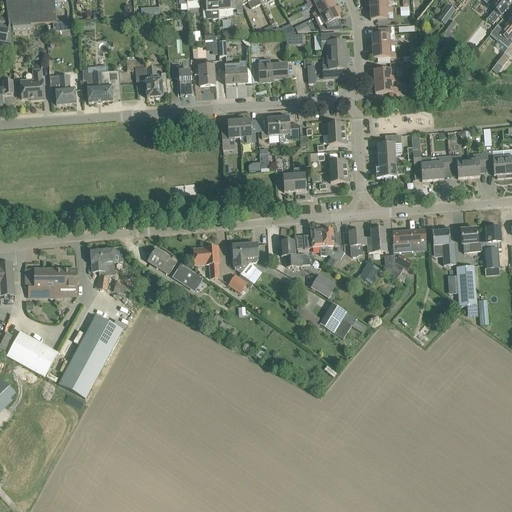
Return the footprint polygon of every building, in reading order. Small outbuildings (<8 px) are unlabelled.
[(64,0),(6,0),(6,1),(8,19),(9,27),(11,27),(31,26),(56,24),(55,2),(65,2),(64,0)] [(219,18),(217,0),(205,0),(206,12),(210,12),(210,20),(219,20),(219,18)] [(217,0),(219,18),(231,17),(231,11),(237,11),(236,6),(235,0),(217,0)] [(252,10),(262,5),(259,0),(235,0),(236,6),(242,6),(248,3),(252,10)] [(310,8),(315,6),(327,0),(312,0),(313,1),(308,3),(310,8)] [(315,18),(335,9),(330,0),(327,0),(315,6),(318,12),(313,14),(315,18)] [(369,0),(370,10),(392,8),(391,8),(391,2),(392,2),(391,0),(369,0)] [(490,0),(494,3),(490,7),(494,11),(487,20),(493,25),(500,16),(501,16),(511,2),(511,1),(510,0),(490,0)] [(448,6),(437,20),(444,26),(455,12),(448,6)] [(329,25),(340,19),(338,14),(340,12),(338,7),(335,9),(315,18),(322,32),(329,32),(329,25)] [(399,8),(399,17),(409,16),(409,7),(399,8)] [(392,8),(370,10),(371,21),(387,20),(393,20),(393,14),(392,13),(392,8)] [(511,17),(509,21),(510,22),(499,35),(502,37),(498,42),(508,50),(511,44),(511,17)] [(455,26),(449,21),(439,35),(444,40),(455,26)] [(0,57),(13,58),(12,33),(11,27),(9,27),(0,25),(0,57)] [(295,34),(306,32),(305,25),(294,27),(295,34)] [(378,36),(372,36),(372,48),(389,47),(395,47),(394,42),(394,41),(393,29),(377,30),(378,36)] [(323,58),(348,56),(348,51),(345,51),(345,43),(339,43),(339,35),(321,36),(322,49),(327,49),(328,57),(322,58),(323,58)] [(303,36),(286,37),(287,47),(303,46),(303,36)] [(219,58),(227,57),(226,43),(218,43),(219,58)] [(389,47),(372,48),(373,60),(395,58),(395,53),(389,53),(389,47)] [(502,68),(510,58),(504,54),(497,64),(502,68)] [(323,68),(323,70),(324,80),(341,79),(341,71),(346,71),(346,63),(349,62),(348,56),(323,58),(323,68)] [(135,61),(127,62),(127,73),(136,72),(136,70),(135,61)] [(144,61),(135,61),(136,70),(143,70),(143,69),(144,69),(144,61)] [(286,66),(270,66),(270,62),(261,63),(261,67),(258,67),(259,84),(270,84),(270,82),(287,81),(286,66)] [(469,81),(477,73),(468,65),(460,74),(469,81)] [(306,85),(314,84),(313,66),(306,66),(306,85)] [(215,87),(214,77),(214,67),(199,68),(200,88),(215,87)] [(166,75),(156,76),(155,68),(147,69),(144,69),(143,69),(143,70),(136,70),(136,72),(136,83),(145,83),(147,100),(167,98),(166,75)] [(192,96),(191,86),(190,72),(179,73),(179,68),(172,69),(173,80),(179,81),(180,97),(185,97),(185,98),(187,97),(192,96)] [(247,85),(247,75),(246,70),(225,71),(226,86),(247,85)] [(391,70),(374,72),(374,85),(391,84),(391,83),(397,82),(396,76),(391,77),(391,70)] [(34,101),(44,101),(43,81),(42,81),(41,71),(33,72),(34,82),(20,83),(22,101),(34,100),(34,101)] [(118,73),(92,75),(92,72),(83,73),(83,83),(87,83),(87,88),(88,104),(112,102),(111,88),(120,87),(118,73)] [(76,105),(75,95),(75,89),(71,89),(70,77),(59,78),(50,78),(51,94),(56,94),(57,106),(76,105)] [(3,89),(0,89),(0,107),(3,107),(2,95),(4,95),(13,95),(13,82),(3,82),(3,89)] [(400,99),(400,92),(397,93),(397,88),(392,88),(391,84),(374,85),(375,95),(389,94),(390,100),(400,99)] [(299,140),(298,126),(289,126),(289,118),(278,119),(279,137),(289,136),(289,141),(299,140)] [(268,138),(279,137),(278,119),(267,120),(268,134),(261,134),(262,141),(269,140),(268,138)] [(233,122),(233,121),(232,120),(226,120),(227,133),(221,133),(222,147),(235,146),(235,140),(240,140),(239,122),(233,122)] [(252,145),(251,131),(250,121),(239,122),(240,140),(241,145),(246,145),(252,145)] [(328,134),(346,133),(345,124),(327,125),(328,134)] [(328,147),(335,147),(345,146),(345,142),(346,142),(346,133),(328,134),(328,147)] [(394,145),(401,145),(401,137),(385,137),(385,145),(378,146),(378,157),(395,156),(394,145)] [(511,151),(503,152),(505,176),(511,175),(511,151)] [(420,152),(413,152),(413,155),(413,161),(414,174),(421,173),(422,183),(433,182),(432,165),(431,159),(421,160),(420,152)] [(492,155),(485,155),(486,168),(493,168),(494,177),(505,176),(503,152),(492,153),(492,155)] [(473,162),(467,162),(469,179),(480,178),(479,169),(486,168),(485,155),(473,156),(473,162)] [(260,156),(260,164),(261,171),(269,170),(268,157),(268,156),(260,156)] [(379,168),(395,168),(395,156),(378,157),(379,168)] [(449,158),(450,171),(457,170),(458,180),(469,179),(467,162),(462,162),(462,157),(456,157),(449,158)] [(431,159),(432,165),(433,182),(444,181),(443,171),(450,171),(449,158),(437,159),(431,159)] [(330,172),(348,171),(347,162),(329,163),(330,172)] [(252,165),(248,168),(249,173),(261,172),(261,171),(260,164),(252,165)] [(396,179),(395,168),(379,168),(376,169),(376,180),(385,179),(385,185),(394,185),(393,179),(396,179)] [(330,172),(330,175),(330,184),(347,184),(347,180),(348,180),(348,171),(330,172)] [(306,192),(305,182),(305,175),(304,175),(304,173),(293,174),(294,176),(295,193),(306,192)] [(284,194),(295,193),(294,176),(283,177),(284,194)] [(175,186),(176,195),(195,194),(195,185),(175,186)] [(500,243),(500,238),(499,228),(486,229),(487,239),(488,244),(489,244),(489,250),(483,251),(485,270),(498,269),(497,250),(496,250),(495,243),(500,243)] [(442,229),(432,230),(434,255),(442,254),(443,267),(456,266),(454,244),(450,244),(449,232),(442,232),(442,229)] [(340,247),(339,244),(339,234),(333,235),(332,230),(323,231),(324,240),(325,240),(326,248),(328,248),(340,247)] [(478,244),(477,240),(476,230),(461,231),(462,246),(463,246),(464,254),(471,254),(481,253),(480,243),(478,244)] [(328,250),(328,248),(326,248),(325,240),(324,240),(323,231),(311,232),(311,237),(303,237),(305,250),(319,249),(320,257),(326,257),(327,256),(328,250)] [(384,231),(371,232),(372,240),(367,240),(368,254),(386,252),(384,231)] [(366,240),(363,240),(362,232),(349,233),(350,248),(351,257),(353,258),(357,258),(359,256),(363,256),(363,254),(362,247),(366,246),(366,240)] [(409,233),(392,234),(393,244),(393,245),(392,245),(393,254),(399,254),(412,253),(412,244),(416,244),(426,243),(426,242),(425,232),(409,233)] [(295,256),(295,252),(294,242),(280,243),(281,258),(286,258),(287,268),(296,268),(302,267),(310,266),(309,260),(305,255),(301,256),(301,255),(295,256)] [(234,247),(232,247),(233,260),(234,260),(235,270),(241,275),(250,265),(256,264),(258,262),(257,245),(255,246),(255,244),(249,244),(249,246),(239,247),(239,245),(234,246),(234,247)] [(218,248),(194,250),(195,267),(209,266),(210,280),(219,279),(218,265),(219,265),(218,248)] [(114,264),(123,263),(122,249),(113,250),(113,249),(91,251),(92,266),(93,266),(93,273),(100,273),(100,278),(109,277),(109,276),(115,276),(114,264)] [(169,259),(164,256),(156,250),(148,262),(156,268),(161,271),(162,271),(169,275),(176,264),(169,259)] [(339,262),(344,253),(338,250),(336,253),(328,250),(327,256),(339,262)] [(399,257),(394,257),(394,263),(401,267),(406,259),(399,255),(399,257)] [(401,275),(402,272),(404,269),(401,267),(394,263),(394,257),(394,256),(384,257),(385,273),(408,286),(411,281),(401,275)] [(371,285),(373,282),(379,270),(368,263),(361,275),(359,278),(371,285)] [(12,265),(0,265),(0,297),(15,297),(12,265)] [(181,265),(175,274),(188,283),(197,289),(204,280),(181,265)] [(456,269),(459,309),(467,308),(468,317),(477,316),(474,267),(456,269)] [(28,299),(48,299),(48,288),(54,288),(54,280),(44,280),(44,271),(26,271),(26,289),(28,289),(28,299)] [(77,298),(77,289),(77,271),(44,271),(44,280),(54,280),(54,288),(48,288),(48,299),(61,299),(61,298),(77,298)] [(241,295),(246,286),(251,288),(253,284),(240,275),(238,279),(236,277),(229,287),(241,295)] [(335,288),(320,279),(317,278),(311,289),(328,299),(335,288)] [(116,285),(114,293),(128,296),(130,287),(116,285)] [(332,293),(328,300),(331,303),(336,296),(332,293)] [(489,326),(487,302),(478,303),(480,327),(489,326)] [(322,320),(319,325),(326,330),(343,340),(352,327),(351,327),(343,321),(348,314),(332,304),(322,320)] [(301,306),(296,313),(305,319),(310,312),(301,306)] [(95,317),(59,386),(85,400),(122,331),(95,317)] [(45,379),(58,355),(20,333),(6,357),(45,379)]
